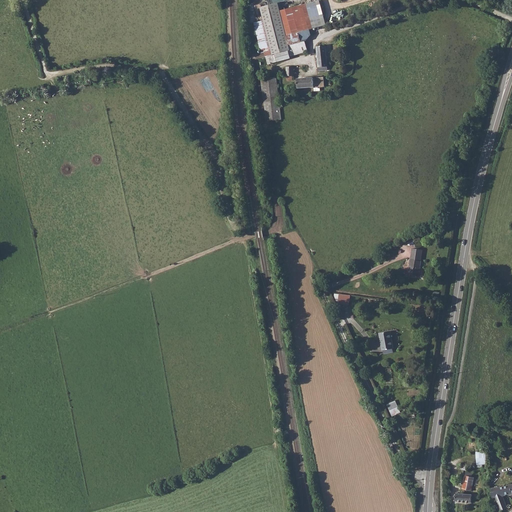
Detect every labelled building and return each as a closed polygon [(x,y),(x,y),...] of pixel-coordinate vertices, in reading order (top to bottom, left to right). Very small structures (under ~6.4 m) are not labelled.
[(253,23),(260,50),(264,49),(268,65),(291,59),(290,56),(307,52),(305,42),(311,34),(310,29),(326,24),(320,1),(281,11),(279,3),(261,7),(264,20),(253,23)] [(324,67),(322,46),(316,47),(319,71),(328,70),(327,67),(324,67)] [(261,79),(266,121),(279,119),(275,77),(261,79)] [(325,77),(316,77),(316,86),(325,86),(325,77)] [(315,87),(314,78),(297,79),(297,88),(315,87)] [(415,275),(418,249),(408,248),(405,274),(415,275)] [(350,304),(351,295),(337,294),(337,303),(350,304)] [(395,348),(392,331),(382,333),(386,350),(395,348)] [(387,404),(392,416),(401,412),(396,400),(387,404)] [(476,451),(477,464),(488,464),(486,450),(476,451)] [(469,470),(470,465),(463,464),(462,469),(468,470),(464,489),(473,491),(476,477),(473,476),(474,472),(469,470)] [(511,493),(511,484),(500,486),(501,491),(497,492),(498,496),(499,501),(502,509),(510,507),(505,495),(511,493)] [(474,501),(475,494),(459,493),(458,500),(474,501)]
